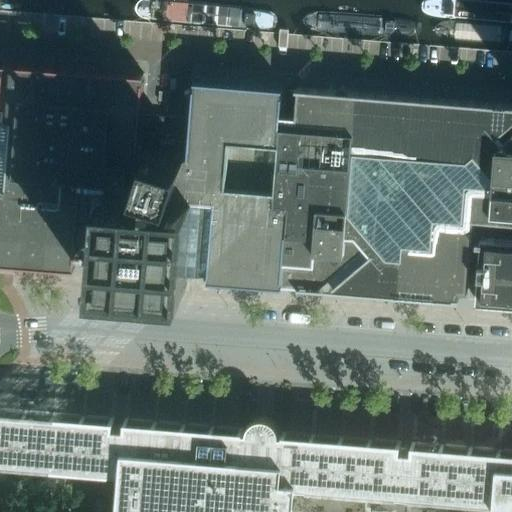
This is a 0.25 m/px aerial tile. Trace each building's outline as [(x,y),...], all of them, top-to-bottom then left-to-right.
[(92,0),(91,14),(151,19),(152,0),(92,0)] [(175,21),(235,26),(237,6),(177,1),(175,21)] [(341,34),(401,39),(402,19),(343,14),(341,34)] [(425,41),(485,46),(486,26),(427,21),(425,41)] [(0,261),(75,268),(77,242),(81,190),(102,191),(102,180),(125,182),(127,164),(137,165),(139,145),(137,145),(139,117),(143,74),(3,63),(0,100),(0,261)] [(274,203),(281,114),(283,86),(194,79),(191,122),(188,155),(186,184),(189,188),(217,190),(210,271),(209,279),(282,285),(289,204),(274,203)] [(281,114),(274,203),(289,204),(282,285),(316,288),(327,279),(336,272),(340,279),(340,290),(457,299),(457,289),(467,290),(467,288),(468,274),(478,275),(481,234),(511,236),(511,133),(504,140),(503,139),(502,138),(502,137),(501,136),(499,133),(511,122),(511,103),(415,96),(349,91),(343,84),(337,90),(336,90),(335,90),(300,87),(299,94),(297,115),(289,115),(281,114)] [(102,191),(81,190),(77,242),(86,241),(89,241),(98,241),(95,281),(101,282),(180,288),(186,289),(187,272),(196,272),(200,272),(209,271),(210,271),(217,190),(189,188),(186,184),(188,155),(191,122),(184,121),(146,118),(139,117),(137,145),(139,145),(137,165),(127,164),(125,182),(102,180),(102,191)] [(511,236),(481,234),(478,275),(476,300),(511,303),(511,236)] [(180,288),(101,282),(100,289),(100,291),(179,298),(179,296),(180,288)] [(0,462),(120,473),(116,511),(511,511),(511,449),(412,442),(411,449),(400,448),(401,441),(282,431),(282,433),(279,433),(279,431),(279,429),(278,426),(277,423),(274,420),(272,418),(269,417),(267,416),(264,415),(261,415),(257,416),(255,417),(252,419),(250,421),(248,424),(247,427),(247,429),(246,430),(243,430),(243,428),(125,418),(124,425),(113,425),(114,418),(17,410),(0,408),(0,462)]
